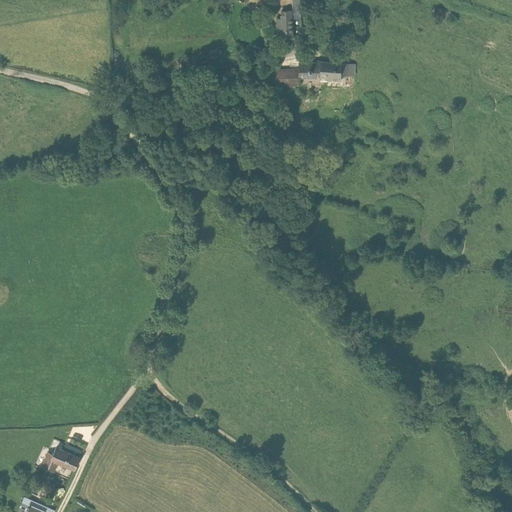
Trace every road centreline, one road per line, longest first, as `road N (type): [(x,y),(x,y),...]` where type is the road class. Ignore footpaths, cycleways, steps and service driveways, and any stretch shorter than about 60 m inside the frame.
road 1 (unclassified): [(301,53),(108,104),(0,70)]
road 2 (track): [(314,511),(175,403),(147,369)]
